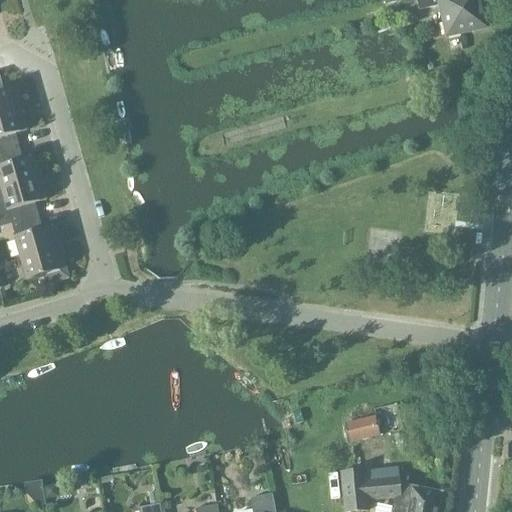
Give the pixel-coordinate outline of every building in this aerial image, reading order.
[(416,0),(419,12),(440,7),(447,37),(486,29),(479,0),(416,0)] [(0,115),(21,109),(15,89),(0,93),(0,115)] [(0,154),(19,149),(15,135),(27,132),(21,109),(0,115),(0,154)] [(23,162),(19,149),(0,154),(0,191),(40,180),(34,158),(23,162)] [(47,201),(40,180),(0,191),(0,229),(0,230),(12,227),(39,219),(35,204),(47,201)] [(59,244),(53,228),(42,231),(39,219),(12,227),(21,261),(60,251),(59,244)] [(69,280),(60,251),(21,261),(27,281),(47,276),(49,285),(69,280)] [(350,443),(380,435),(376,419),(346,427),(350,443)] [(263,459),(256,460),(257,470),(265,469),(263,459)] [(364,481),(364,472),(341,474),(344,511),(365,511),(368,511),(366,502),(401,498),(398,478),(364,481)] [(438,511),(442,494),(411,488),(406,511),(394,508),(392,511),(438,511)] [(275,511),(275,509),(273,500),(272,496),(250,500),(252,511),(275,511)] [(280,498),(273,500),(275,509),(282,507),(280,498)]
